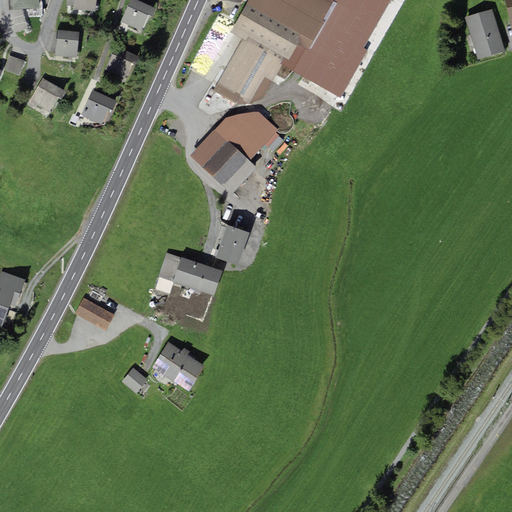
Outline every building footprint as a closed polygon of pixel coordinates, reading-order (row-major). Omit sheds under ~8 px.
[(40,8),(39,0),(8,0),(9,10),(40,8)] [(96,11),(96,0),(74,0),(74,10),(96,11)] [(136,0),(130,0),(120,22),(140,31),(147,15),(152,17),(156,9),(136,0)] [(248,0),(230,32),(242,38),(246,40),(248,37),(285,57),(281,64),(282,65),(341,98),(367,51),(363,48),(390,0),(248,0)] [(505,52),(492,9),(465,18),(478,60),(505,52)] [(77,57),(79,32),(58,30),(55,55),(77,57)] [(246,40),(242,38),(212,91),(237,104),(251,103),(264,98),(282,65),(281,64),(285,57),(248,37),(246,40)] [(115,47),(105,70),(124,78),(131,63),(136,65),(139,57),(115,47)] [(25,61),(9,56),(4,70),(20,75),(25,61)] [(43,78),(30,102),(49,113),(58,98),(61,100),(66,92),(43,78)] [(117,101),(92,90),(81,116),(102,125),(109,109),(113,110),(117,101)] [(190,156),(231,194),(256,167),(249,161),(278,129),(258,111),(226,118),(190,156)] [(283,140),(275,133),(265,145),(273,152),(283,140)] [(250,233),(228,225),(216,258),(238,266),(250,233)] [(213,296),(222,271),(166,252),(158,275),(174,280),(173,283),(213,296)] [(0,328),(2,329),(15,292),(20,294),(25,280),(1,272),(0,273),(0,328)] [(114,315),(84,298),(74,314),(105,331),(114,315)] [(205,367),(168,342),(151,368),(188,392),(205,367)] [(148,380),(133,368),(122,382),(136,394),(148,380)]
